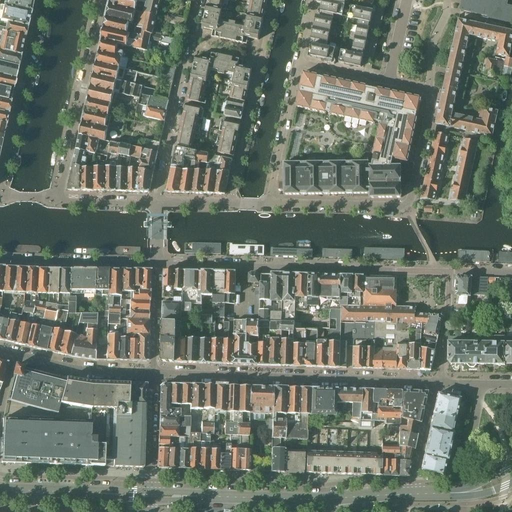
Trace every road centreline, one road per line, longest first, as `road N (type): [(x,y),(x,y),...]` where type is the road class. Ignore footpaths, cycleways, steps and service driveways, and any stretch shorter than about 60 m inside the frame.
road 1 (residential): [(157,263),(450,271)]
road 2 (residential): [(438,379),(155,372)]
road 3 (residential): [(268,204),(410,207),(435,89)]
road 4 (residential): [(201,0),(157,206)]
road 5 (residential): [(232,204),(276,0)]
road 6 (residential): [(59,200),(104,0)]
road 7 (residential): [(43,0),(0,197)]
road 8 (tertiary): [(153,497),(327,499)]
road 9 (residential): [(157,263),(0,255)]
road 10 (tertiary): [(0,490),(153,497)]
road 11 (residential): [(268,204),(298,60)]
road 12 (residential): [(155,372),(93,372),(13,354)]
road 13 (residential): [(153,497),(155,372)]
road 14 (residential): [(408,495),(438,379)]
